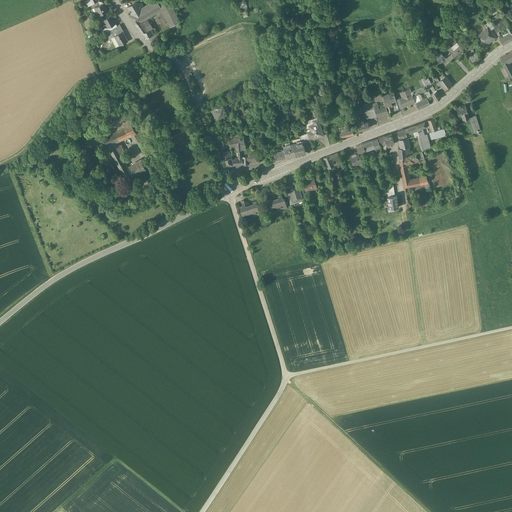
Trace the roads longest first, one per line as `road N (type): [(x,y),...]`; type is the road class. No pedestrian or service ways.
road 1 (secondary): [(231,193),(53,278),(0,322)]
road 2 (track): [(255,271),(511,217)]
road 3 (residential): [(231,193),(176,59),(137,36),(114,0)]
road 4 (unclassified): [(288,377),(511,328)]
road 5 (track): [(155,50),(81,82),(38,137),(0,164)]
road 6 (track): [(287,380),(430,511)]
road 7 (track): [(184,511),(115,457),(54,511)]
road 8 (unclassified): [(202,511),(288,377)]
road 9 (secondary): [(511,44),(430,112),(392,127)]
road 10 (unclassified): [(288,377),(246,241)]
road 11 (track): [(428,346),(404,212)]
road 12 (secondary): [(392,127),(270,175)]
